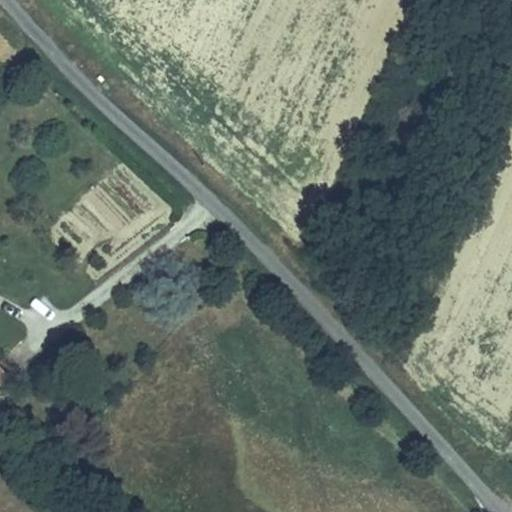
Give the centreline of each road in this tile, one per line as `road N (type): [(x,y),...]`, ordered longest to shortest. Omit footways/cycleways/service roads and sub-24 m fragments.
road 1 (unclassified): [(6,0),(275,264),(496,511)]
road 2 (unknown): [(212,205),(75,312),(0,309)]
